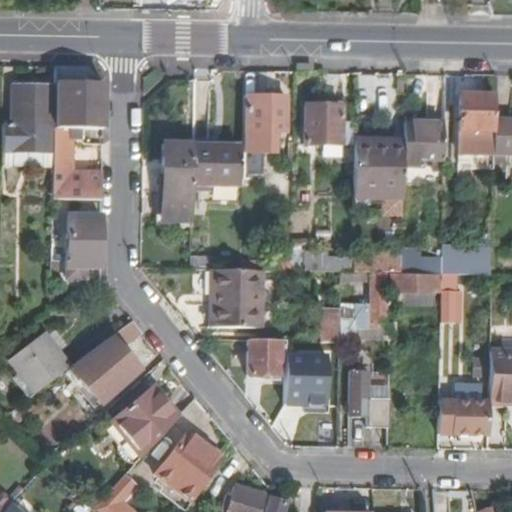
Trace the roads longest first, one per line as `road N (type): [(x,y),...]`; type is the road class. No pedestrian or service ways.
road 1 (residential): [(124,38),(124,273),(277,471),(511,474)]
road 2 (secondary): [(247,38),(511,43)]
road 3 (secondary): [(0,36),(124,38)]
road 4 (secondary): [(124,38),(247,38)]
